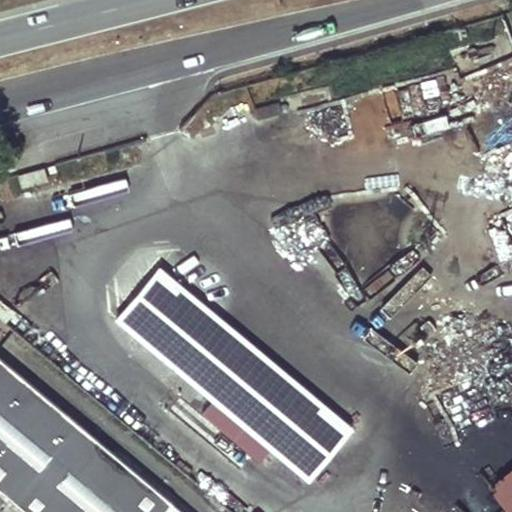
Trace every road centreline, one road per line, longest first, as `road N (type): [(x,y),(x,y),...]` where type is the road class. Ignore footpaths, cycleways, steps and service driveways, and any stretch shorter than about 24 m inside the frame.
road 1 (primary): [(0,103),(382,0)]
road 2 (unknown): [(0,321),(225,511)]
road 3 (primary): [(157,0),(0,40)]
